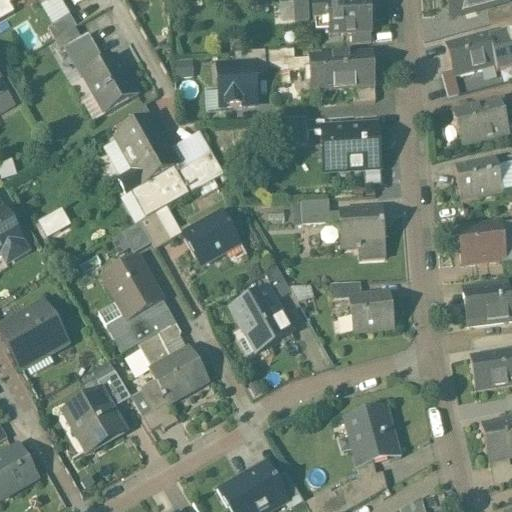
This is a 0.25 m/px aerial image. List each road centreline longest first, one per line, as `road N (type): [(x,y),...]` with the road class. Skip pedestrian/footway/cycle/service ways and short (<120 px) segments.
road 1 (residential): [(403,0),(414,240),(432,361)]
road 2 (residential): [(432,361),(251,422)]
road 3 (residential): [(251,422),(99,511)]
road 4 (residential): [(432,361),(469,511)]
